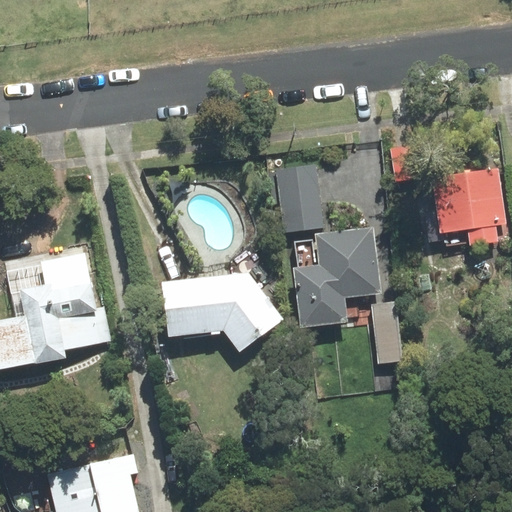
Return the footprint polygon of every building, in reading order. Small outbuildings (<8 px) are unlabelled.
[(414,148),(391,151),(396,183),(418,180),(414,148)] [(315,168),(277,173),(285,233),(322,228),(315,168)] [(494,173),(437,181),(443,231),(470,228),(472,245),(495,242),(493,225),(500,224),(494,173)] [(378,292),(371,234),(318,241),(321,267),(294,270),(301,325),(344,320),(341,297),(378,292)] [(28,322),(0,327),(0,368),(61,357),(59,349),(99,341),(84,263),(19,276),(28,322)] [(277,321),(247,278),(164,287),(169,333),(226,326),(239,346),(277,321)] [(394,305),(372,308),(379,364),(401,361),(394,305)] [(133,511),(122,464),(54,479),(61,511),(133,511)]
